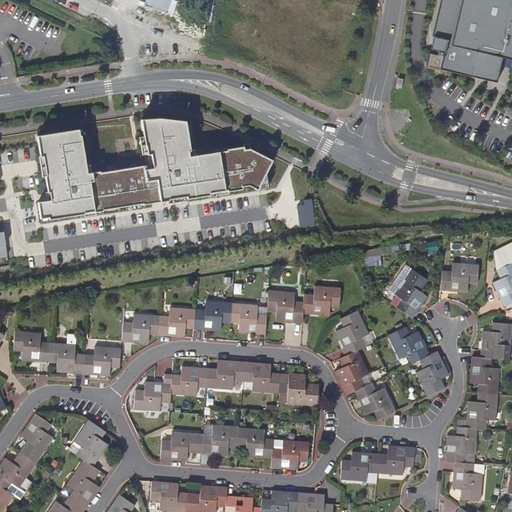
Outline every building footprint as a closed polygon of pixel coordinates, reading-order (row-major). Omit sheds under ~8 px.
[(502,58),(511,60),(511,0),(440,0),(431,37),(432,37),(429,50),(437,52),(436,56),(429,54),(425,68),(440,71),(440,70),(496,83),(502,58)] [(103,211),(103,209),(118,207),(126,206),(143,203),(143,205),(144,204),(168,201),(169,200),(168,199),(186,197),(187,199),(209,195),(210,195),(209,193),(227,190),(228,192),(242,189),(242,187),(248,186),(257,189),(266,173),(272,160),(249,148),(244,149),(243,146),(227,149),(226,149),(226,150),(210,152),(195,155),(189,156),(188,150),(190,150),(189,144),(186,123),(185,121),(160,118),(141,119),(144,136),(147,153),(149,164),(116,170),(106,171),(100,172),(100,171),(91,172),(87,173),(86,165),(85,159),(83,150),(81,136),(81,135),(79,135),(78,129),(37,136),(40,156),(43,156),(46,175),(45,175),(45,176),(47,191),(48,192),(49,192),(50,200),(46,200),(37,202),(40,218),(49,217),(49,219),(84,214),(84,213),(94,211),(95,212),(103,211)] [(266,173),(257,189),(268,187),(266,173)] [(299,228),(315,227),(312,198),(303,199),(304,205),(297,206),(299,228)] [(500,297),(504,306),(511,302),(511,243),(494,252),(498,260),(497,271),(500,279),(493,283),(496,291),(498,290),(501,296),(500,297)] [(442,271),(441,290),(450,290),(451,282),(458,282),(458,291),(468,291),(468,283),(477,284),(478,264),(452,262),(451,271),(442,271)] [(406,314),(412,318),(418,309),(411,304),(415,299),(422,303),(427,295),(420,291),(428,279),(412,268),(395,294),(402,299),(396,307),(406,314)] [(304,303),(303,314),(313,315),(314,306),(321,307),(321,315),(329,316),(330,308),(339,308),(341,288),(315,286),(314,295),(305,294),(304,303)] [(303,322),(303,314),(304,303),(294,302),(295,293),(269,291),(267,311),(276,312),(276,320),(303,322)] [(418,309),(422,303),(415,299),(411,304),(418,309)] [(231,323),(232,303),(206,301),(205,311),(196,310),(194,329),(205,330),(205,321),(212,322),(212,330),(221,331),(221,323),(231,323)] [(266,334),(267,315),(257,314),(258,305),(232,303),(231,323),(239,324),(239,332),(248,333),(248,324),(256,325),(255,333),(266,334)] [(313,315),(321,315),(321,307),(314,306),(313,315)] [(194,329),(196,310),(170,307),(170,316),(160,315),(159,335),(168,336),(168,327),(177,328),(176,336),(185,337),(185,328),(194,329)] [(348,355),(357,350),(365,347),(361,338),(369,334),(358,310),(339,319),(343,327),(336,331),(340,339),(348,336),(351,343),(343,346),(348,355)] [(159,335),(160,315),(134,313),(133,322),(123,321),(122,341),(132,342),(133,333),(140,334),(139,342),(149,343),(149,335),(159,335)] [(492,358),(509,359),(511,326),(511,324),(493,323),(492,332),(483,331),(481,357),(492,358)] [(406,327),(388,336),(400,359),(408,355),(412,364),(419,360),(429,355),(418,331),(410,335),(406,327)] [(49,361),(50,342),(41,341),(42,333),(15,330),(14,350),(23,351),(22,359),(49,361)] [(340,339),(343,346),(351,343),(348,336),(340,339)] [(84,372),(85,353),(76,353),(77,343),(50,342),(49,361),(58,362),(58,371),(66,371),(67,363),(74,363),(73,371),(84,372)] [(120,367),(121,347),(96,345),(95,354),(85,353),(84,372),(110,375),(111,366),(120,367)] [(335,371),(347,395),(355,391),(364,387),(360,378),(368,374),(357,350),(348,355),(339,359),(343,367),(335,371)] [(427,396),(445,387),(441,379),(448,375),(437,351),(429,355),(419,360),(423,368),(415,372),(427,396)] [(492,358),(481,357),(472,357),(472,367),(480,367),(479,375),(471,374),(470,383),(478,384),(478,393),(497,394),(500,368),(491,368),(492,358)] [(245,362),(235,361),(234,369),(226,369),(227,360),(218,360),(218,368),(208,367),(207,387),(234,390),(234,381),(243,381),(245,362)] [(245,362),(243,381),(253,382),(252,391),(278,393),(279,373),(270,372),(271,364),(262,363),(262,372),(255,371),(255,362),(245,362)] [(172,373),(172,382),(171,393),(197,395),(197,387),(207,387),(208,367),(198,367),(198,375),(190,375),(191,366),(183,365),(182,374),(172,373)] [(319,387),(319,385),(306,384),(306,375),(279,373),(278,393),(287,393),(287,402),(318,404),(319,387)] [(370,384),(364,387),(355,391),(359,400),(367,396),(370,404),(362,407),(366,415),(374,412),(378,420),(396,411),(380,379),(375,381),(370,384)] [(171,393),(172,382),(161,382),(161,390),(154,390),(154,381),(145,381),(144,388),(135,388),(134,408),(160,410),(161,401),(170,402),(171,393)] [(477,429),(486,429),(487,419),(496,420),(497,394),(478,393),(477,402),(469,401),(467,420),(467,428),(477,429)] [(359,400),(362,407),(370,404),(367,396),(359,400)] [(36,413),(30,422),(37,426),(33,432),(26,427),(21,435),(27,440),(20,451),(36,462),(53,437),(47,432),(52,425),(36,413)] [(106,432),(89,420),(74,442),(82,447),(76,455),(84,460),(92,466),(98,458),(92,453),(96,448),(102,452),(107,445),(101,440),(106,432)] [(467,428),(467,420),(457,420),(457,427),(467,428)] [(205,425),(204,434),(213,435),(213,426),(205,425)] [(237,448),(239,428),(213,426),(213,435),(204,434),(203,434),(201,454),(209,454),(211,454),(212,446),(219,447),(219,455),(228,456),(228,447),(237,448)] [(477,429),(467,428),(457,427),(456,436),(448,435),(447,444),(455,445),(455,452),(447,451),(446,461),(455,462),(474,464),(477,429)] [(272,459),(274,439),(264,439),(265,430),(239,428),(237,448),(246,448),(245,457),(272,459)] [(201,454),(203,434),(178,432),(177,441),(168,440),(166,460),(176,460),(177,452),(183,452),(183,461),(192,462),(193,453),(201,454)] [(274,439),(272,459),(271,468),(281,468),(282,460),(290,460),(289,469),(298,470),(299,461),(307,462),(309,442),(274,439)] [(379,454),(377,473),(402,475),(403,466),(412,466),(414,447),(388,445),(387,455),(379,454)] [(98,458),(102,452),(96,448),(92,453),(98,458)] [(5,458),(0,465),(7,470),(3,476),(0,473),(0,486),(6,490),(11,483),(18,488),(36,462),(20,451),(12,463),(5,458)] [(377,473),(379,454),(353,452),(352,461),(343,460),(342,480),(368,482),(368,473),(377,473)] [(209,454),(201,454),(201,464),(208,464),(209,454)] [(100,472),(92,466),(84,460),(67,485),(74,491),(69,498),(85,509),(100,487),(93,482),(100,472)] [(474,464),(455,462),(455,473),(456,473),(456,480),(454,480),(454,489),(462,490),(461,498),(481,500),(483,464),(474,464)] [(178,483),(169,482),(169,485),(162,484),(162,482),(152,481),(151,500),(160,501),(159,510),(185,511),(187,492),(178,491),(178,483)] [(227,487),(217,486),(217,494),(210,494),(210,486),(201,485),(201,493),(187,492),(185,511),(190,511),(216,511),(216,505),(226,506),(227,495),(227,487)] [(0,511),(1,511),(13,495),(6,490),(0,486),(0,511)] [(286,511),(287,511),(293,511),(296,511),(298,492),(294,492),(288,492),(288,500),(280,500),(281,491),(272,490),(271,499),(262,498),(262,507),(261,511),(286,511)] [(298,492),(296,511),(331,511),(332,503),(323,503),(324,494),(316,494),(315,502),(308,501),(308,493),(298,492)] [(120,493),(107,511),(130,511),(136,505),(120,493)] [(261,511),(262,507),(252,506),(253,497),(244,497),(244,506),(236,505),(237,496),(227,495),(226,506),(225,511),(261,511)] [(82,511),(85,509),(69,498),(64,506),(56,501),(48,511),(82,511)]
